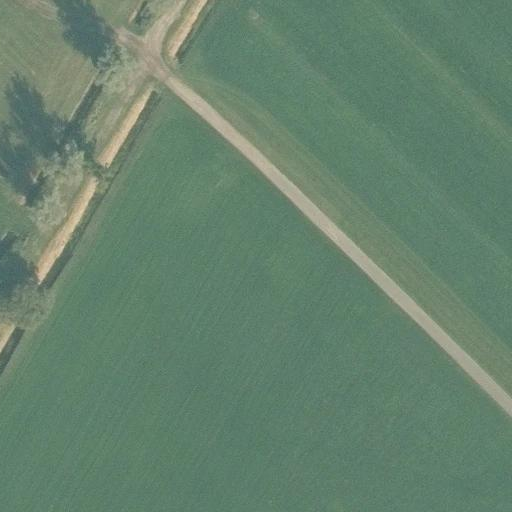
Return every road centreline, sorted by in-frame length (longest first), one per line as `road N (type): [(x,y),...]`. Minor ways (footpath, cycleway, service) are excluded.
road 1 (track): [(145,60),(511,413)]
road 2 (track): [(0,311),(181,0)]
